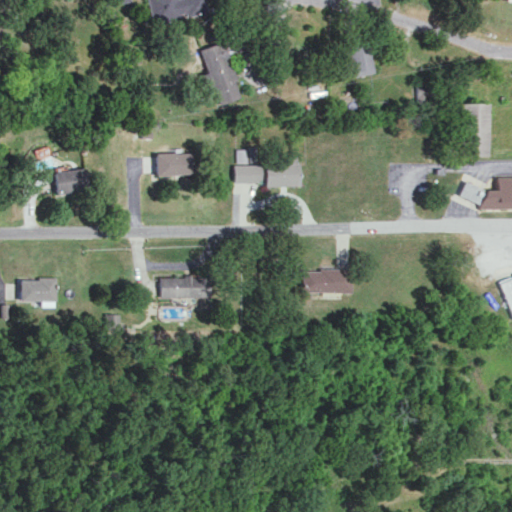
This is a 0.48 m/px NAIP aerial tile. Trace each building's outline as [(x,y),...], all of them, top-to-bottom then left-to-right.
[(147,0),(151,21),(207,11),(204,0),(147,0)] [(369,71),(366,35),(345,37),(349,74),(369,71)] [(216,103),(239,96),(221,39),(198,46),(216,103)] [(486,101),(463,101),(464,153),(487,153),(486,101)] [(245,161),(245,147),(234,148),(234,161),(245,161)] [(152,152),(153,174),(190,173),(190,151),(152,152)] [(230,181),(261,180),(261,184),(295,184),(294,154),(280,155),(281,162),(230,163),(230,181)] [(50,170),(53,192),(86,187),(82,166),(50,170)] [(511,206),(511,174),(495,175),(492,181),(492,188),(483,188),(461,179),(456,194),(476,202),(476,207),(511,206)] [(348,268),(298,267),(297,290),(347,291),(348,268)] [(511,272),(495,279),(510,319),(511,318),(511,272)] [(155,295),(205,295),(206,275),(155,275),(155,295)] [(17,276),(16,299),(38,299),(38,305),(53,305),(53,277),(17,276)] [(116,313),(103,312),(102,328),(116,329),(116,313)]
